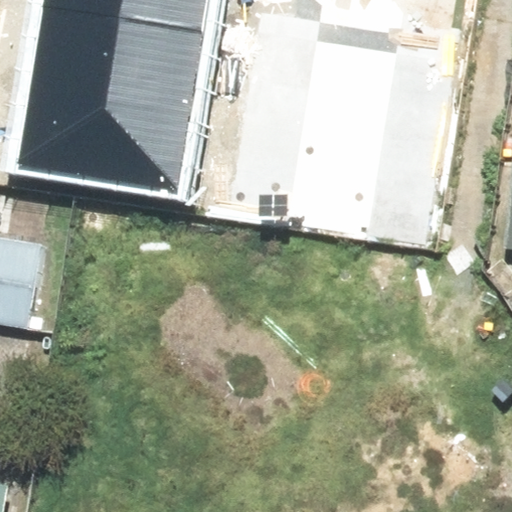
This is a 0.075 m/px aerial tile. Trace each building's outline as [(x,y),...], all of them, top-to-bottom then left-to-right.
[(44,0),(44,4),(204,27),(207,0),(44,0)] [(44,4),(33,81),(193,104),(204,27),(44,4)] [(331,127),(342,41),(297,36),(287,121),(331,127)] [(453,52),(342,38),(342,41),(331,127),(323,191),(434,205),(453,52)] [(33,81),(22,158),(182,181),(193,104),(33,81)] [(268,218),(287,124),(204,108),(185,201),(268,218)] [(44,233),(0,227),(0,321),(34,326),(44,233)] [(214,256),(187,230),(122,296),(149,323),(214,256)] [(458,511),(497,475),(424,399),(340,480),(318,457),(260,511),(458,511)] [(165,511),(144,489),(118,511),(165,511)] [(0,511),(13,511),(17,494),(0,490),(0,511)]
